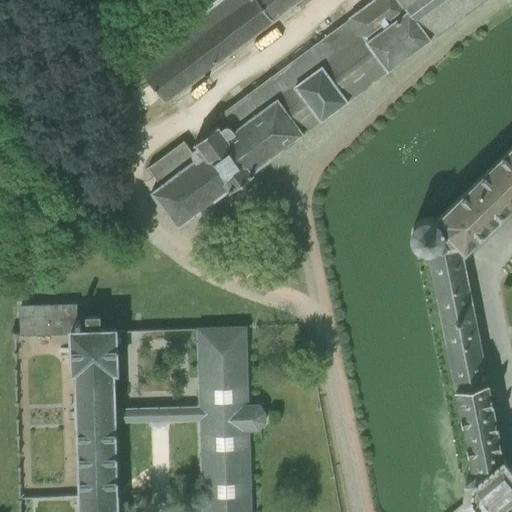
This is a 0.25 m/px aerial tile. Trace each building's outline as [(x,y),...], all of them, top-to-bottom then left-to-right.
[(136,67),(163,105),(304,0),(196,0),(154,32),(164,46),(136,67)] [(150,193),(177,230),(195,216),(196,217),(212,205),(211,205),(229,192),(230,193),(253,177),(251,175),(388,74),(388,73),(431,42),(488,0),(373,0),(348,19),(348,20),(218,116),(226,127),(224,127),(223,127),(222,128),(221,129),(221,130),(218,126),(193,145),(196,149),(194,149),(193,150),(192,151),(191,153),(183,142),(147,169),(159,186),(150,193)] [(236,81),(254,68),(248,60),(230,72),(236,81)] [(511,511),(511,145),(434,220),(431,219),(428,219),(424,219),(422,220),(419,221),(417,222),(415,223),(413,225),(412,226),(411,228),(410,231),(409,233),(409,235),(409,237),(409,240),(410,244),(411,245),(412,247),(414,249),(415,250),(417,251),(418,252),(420,253),(422,254),(424,255),(426,255),(455,398),(456,398),(470,474),(472,474),(464,484),(465,485),(464,488),(463,491),(462,494),(462,497),(462,499),(463,503),(462,504),(468,511),(511,511)] [(249,404),(247,326),(196,327),(198,406),(115,409),(115,375),(119,375),(117,328),(101,329),(100,316),(85,317),(85,329),(78,329),(77,304),(19,306),(19,330),(20,335),(20,336),(69,335),(70,377),(73,376),(77,495),(77,511),(118,511),(116,424),(199,421),(201,511),(251,511),(249,432),(259,432),(261,431),(265,424),(266,422),(265,421),(266,414),(265,411),(260,405),(260,404),(249,404)] [(19,330),(18,329),(16,329),(15,328),(13,329),(11,329),(10,331),(10,332),(10,334),(10,335),(11,337),(12,338),(14,338),(15,338),(17,338),(18,337),(19,336),(20,335),(19,330)]
